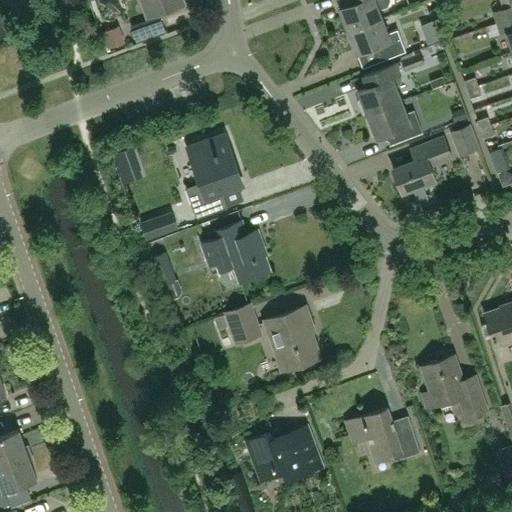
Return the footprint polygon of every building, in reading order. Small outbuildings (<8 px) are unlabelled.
[(146,0),(152,16),(178,7),(175,0),(146,0)] [(355,0),(356,2),(340,8),(349,31),(384,18),(381,10),(388,7),(391,0),(355,0)] [(511,0),(510,0),(511,3),(511,4),(493,11),(497,22),(511,17),(511,0)] [(511,17),(497,22),(497,23),(501,33),(506,32),(511,49),(511,17)] [(384,18),(349,31),(358,53),(373,47),(379,63),(407,52),(399,30),(390,33),(384,18)] [(501,33),(497,23),(486,27),(489,38),(501,34),(501,33)] [(102,32),(108,49),(125,44),(119,26),(102,32)] [(420,53),(413,56),(401,61),(405,72),(424,64),(420,53)] [(369,86),(360,90),(363,99),(361,100),(359,102),(364,114),(366,115),(369,114),(369,115),(403,102),(393,77),(402,74),(398,63),(365,76),(369,86)] [(442,76),(430,81),(433,89),(445,84),(442,76)] [(467,89),(479,86),(475,76),(464,80),(467,89)] [(479,86),(467,89),(470,99),(482,95),(479,86)] [(403,102),(369,115),(378,138),(397,131),(401,142),(422,134),(413,111),(407,114),(403,102)] [(451,113),(455,123),(467,119),(463,108),(451,113)] [(480,129),(492,125),(489,116),(477,120),(480,129)] [(449,132),(459,156),(480,148),(470,124),(449,132)] [(492,125),(480,129),(484,138),(495,134),(492,125)] [(197,218),(228,207),(223,192),(240,186),(236,172),(238,171),(224,133),(199,142),(204,155),(192,160),(200,182),(186,187),(197,218)] [(394,170),(403,193),(436,180),(430,164),(452,156),(444,137),(421,146),(425,158),(394,170)] [(476,152),(466,160),(476,172),(486,164),(476,152)] [(164,215),(141,223),(147,238),(169,230),(164,215)] [(210,232),(212,238),(199,242),(208,267),(215,264),(217,271),(235,265),(241,281),(271,271),(263,246),(264,246),(259,230),(248,234),(243,221),(210,232)] [(166,252),(151,257),(161,286),(176,280),(166,252)] [(486,314),(497,347),(511,341),(511,302),(502,306),(503,308),(486,314)] [(226,312),(237,342),(261,333),(251,303),(226,312)] [(306,305),(265,320),(282,369),(321,356),(309,323),(312,322),(306,305)] [(423,365),(431,390),(423,393),(429,408),(460,397),(468,418),(489,411),(477,374),(463,379),(455,354),(423,365)] [(392,420),(387,407),(346,420),(353,440),(368,436),(375,459),(390,454),(392,460),(420,451),(409,414),(392,420)] [(279,427),(247,439),(261,478),(284,470),(287,479),(323,465),(308,424),(282,433),(279,427)] [(0,464),(28,454),(19,429),(0,435),(0,464)] [(511,444),(498,449),(507,478),(511,476),(511,444)] [(28,454),(0,464),(0,480),(1,484),(0,484),(0,508),(11,504),(6,491),(37,479),(28,454)] [(489,483),(500,479),(498,474),(487,477),(489,483)]
